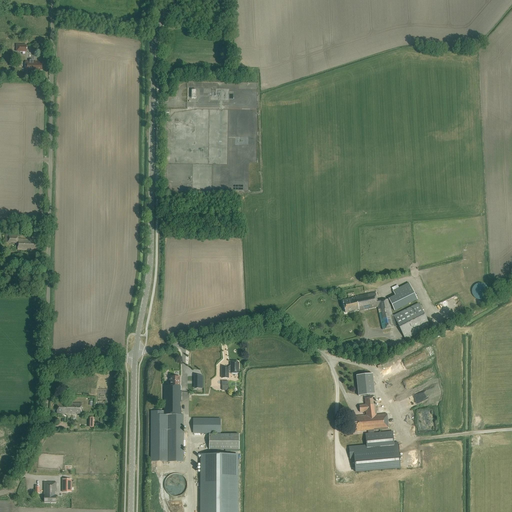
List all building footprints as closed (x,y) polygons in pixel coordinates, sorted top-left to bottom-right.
[(42,70),(42,63),(36,62),(36,61),(25,61),(25,72),(33,72),(33,70),(42,70)] [(37,250),(37,241),(37,236),(32,236),(32,240),(18,239),(18,234),(5,234),(5,242),(18,243),(18,250),(32,250),(37,250)] [(487,296),(488,295),(488,294),(489,292),(489,291),(488,290),(488,288),(487,287),(486,286),(485,285),(484,284),(483,284),(482,283),(480,283),(479,283),(477,284),(476,284),(475,285),(474,286),(473,287),(473,289),(472,290),(472,291),(472,293),(473,294),(473,295),(474,297),(475,298),(476,298),(477,299),(479,300),(480,300),(481,300),(483,299),(484,299),(485,298),(486,297),(487,296)] [(394,293),(395,296),(389,300),(395,312),(418,301),(410,285),(394,293)] [(393,316),(392,315),(389,299),(377,302),(375,292),(355,297),(352,298),(352,299),(343,301),(345,313),(359,310),(360,310),(361,311),(378,307),(379,314),(382,330),(394,327),(398,325),(405,339),(430,327),(418,303),(393,316)] [(228,373),(231,373),(238,373),(239,363),(238,363),(238,361),(234,361),(234,363),(231,363),(231,369),(228,369),(228,368),(222,368),(222,378),(228,378),(228,373)] [(373,375),(356,377),(358,396),(375,394),(373,375)] [(151,411),(151,422),(151,461),(167,462),(167,430),(169,430),(168,462),(183,462),(183,415),(181,415),(181,407),(180,407),(180,402),(181,402),(181,391),(180,391),(180,377),(170,377),(170,386),(164,386),(164,411),(151,411)] [(195,394),(204,394),(203,385),(203,377),(191,377),(191,386),(195,386),(195,394)] [(355,472),(400,468),(398,442),(394,443),(392,432),(374,433),(373,430),(388,429),(387,414),(376,415),(374,397),(364,398),(365,405),(359,405),(360,412),(366,411),(366,416),(353,417),(353,418),(351,418),(352,421),(353,421),(353,427),(354,427),(354,432),(368,431),(368,434),(365,434),(366,445),(349,447),(350,459),(354,459),(355,472)] [(81,412),(82,403),(57,403),(57,413),(81,414),(81,412)] [(193,434),(209,434),(209,450),(239,450),(239,434),(220,434),(220,419),(193,419),(193,434)] [(200,511),(237,511),(238,454),(201,454),(200,511)] [(185,478),(184,477),(182,476),(181,475),(179,474),(177,474),(175,474),(173,474),(171,475),(170,475),(168,477),(167,478),(166,480),(165,481),(164,483),(164,485),(164,487),(165,489),(166,491),(167,492),(168,494),(170,495),(171,496),(173,496),(175,496),(177,496),(179,496),(181,495),(182,494),(184,493),(185,491),(186,490),(187,488),(187,486),(187,484),(187,482),(186,480),(185,478)] [(71,492),(71,480),(62,480),(62,492),(71,492)] [(56,492),(56,482),(44,482),(44,496),(45,496),(45,503),(55,503),(56,495),(55,495),(55,492),(56,492)]
